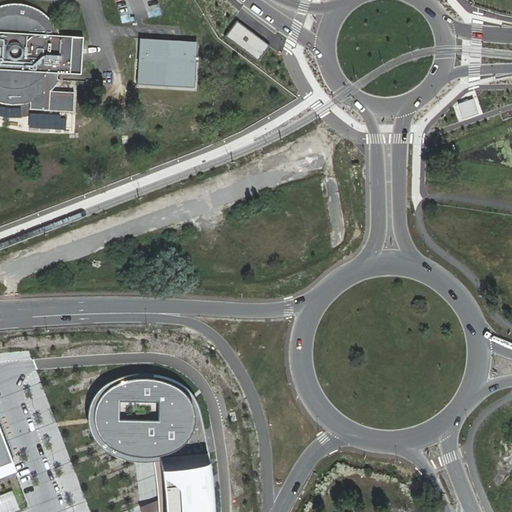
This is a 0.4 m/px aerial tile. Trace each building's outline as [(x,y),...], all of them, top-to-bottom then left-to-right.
[(57,84),(59,80),(57,80),(57,74),(82,75),(83,57),(83,46),(83,45),(84,38),(59,36),(57,28),(52,21),(46,15),(41,11),(37,9),(29,5),(19,4),(14,4),(4,5),(0,6),(0,102),(11,104),(23,104),(30,103),(30,110),(73,112),(74,94),(50,92),(50,91),(54,88),(57,84)] [(194,88),(197,43),(140,39),(137,85),(194,88)] [(473,98),(458,104),(463,119),(478,113),(473,98)] [(114,385),(106,389),(98,395),(94,401),(90,413),(91,426),(95,437),(102,447),(113,454),(123,457),(135,459),(148,459),(158,457),(172,452),(184,442),(190,429),(190,417),(187,405),(180,395),(171,387),(158,382),(143,380),(123,381),(114,385)] [(0,478),(15,472),(0,432),(0,478)] [(205,457),(155,464),(158,491),(161,510),(160,511),(210,511),(211,499),(205,457)]
